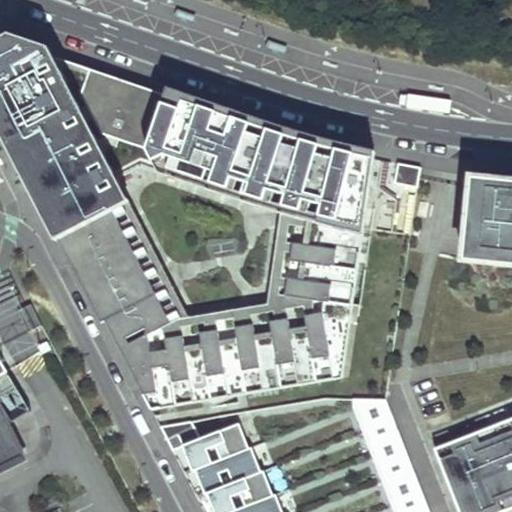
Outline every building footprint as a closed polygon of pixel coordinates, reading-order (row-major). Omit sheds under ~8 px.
[(193,22),(195,15),(178,9),(175,16),(193,22)] [(286,53),(288,46),(271,40),(268,47),(286,53)] [(36,52),(10,43),(9,50),(34,58),(36,52)] [(9,50),(0,55),(0,126),(55,232),(153,417),(345,380),(362,248),(373,164),(355,160),(339,156),(329,153),(321,151),(316,150),(304,147),(290,143),(286,142),(277,139),(270,136),(251,130),(235,125),(217,119),(200,113),(183,107),(165,102),(71,71),(53,65),(34,58),(9,50)] [(48,56),(36,52),(34,58),(53,65),(48,56)] [(167,96),(165,102),(183,107),(200,113),(217,119),(235,125),(251,130),(270,136),(277,139),(286,142),(290,143),(304,147),(316,150),(321,151),(329,153),(339,156),(355,160),(373,164),(374,157),(330,147),(292,136),(167,96)] [(419,178),(420,173),(397,168),(393,189),(416,193),(419,178)] [(511,186),(489,185),(473,183),(472,188),(462,266),(511,270),(511,186)] [(41,326),(31,304),(17,310),(28,332),(41,326)] [(8,374),(0,359),(0,420),(6,418),(0,406),(0,403),(12,423),(31,411),(8,374)] [(429,511),(387,406),(349,400),(393,511),(429,511)] [(0,467),(24,456),(6,418),(0,420),(0,467)] [(511,511),(511,422),(454,445),(457,455),(442,461),(461,511),(511,511)] [(194,424),(162,434),(175,457),(184,453),(195,478),(197,477),(207,501),(210,501),(214,511),(285,511),(279,496),(276,497),(267,473),(264,474),(254,450),(252,451),(243,426),(199,440),(194,424)] [(438,452),(442,461),(457,455),(454,445),(438,452)]
